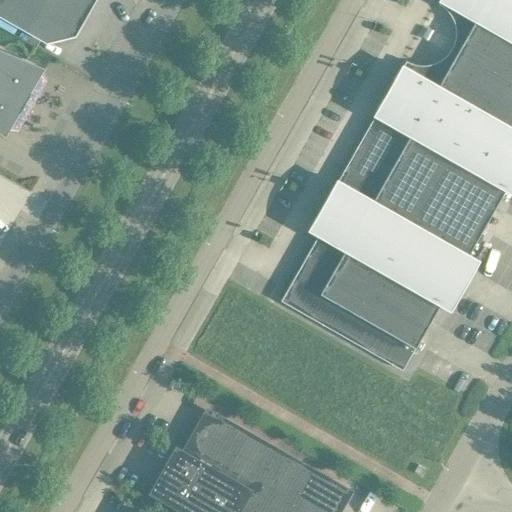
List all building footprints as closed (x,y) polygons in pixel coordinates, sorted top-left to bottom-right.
[(0,0),(0,13),(46,40),(73,33),(92,0),(0,0)] [(511,0),(451,0),(450,2),(459,7),(466,34),(446,69),(419,76),(411,71),(280,300),(402,370),(441,301),(451,307),(477,261),(467,255),(506,186),(511,189),(511,0)] [(0,48),(0,132),(5,136),(9,129),(18,130),(46,80),(40,73),(44,67),(0,48)] [(176,449),(153,491),(190,511),(335,511),(347,491),(207,411),(183,453),(176,449)] [(368,511),(379,511),(380,511),(365,496),(358,501),(368,511)]
